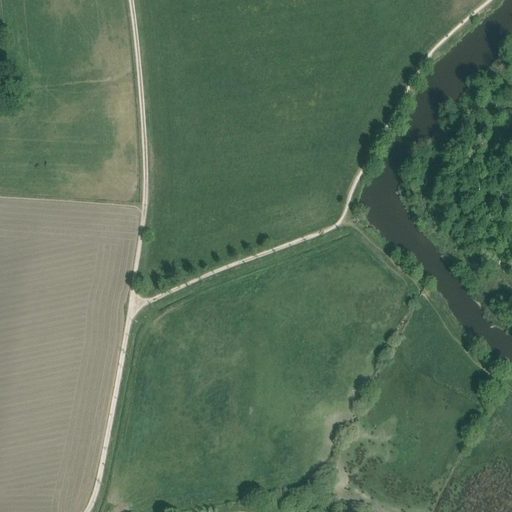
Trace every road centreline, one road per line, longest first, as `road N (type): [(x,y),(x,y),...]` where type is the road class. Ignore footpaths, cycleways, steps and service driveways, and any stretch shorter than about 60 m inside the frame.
road 1 (track): [(130,0),(145,159),(132,308)]
road 2 (track): [(132,308),(103,459),(84,511)]
